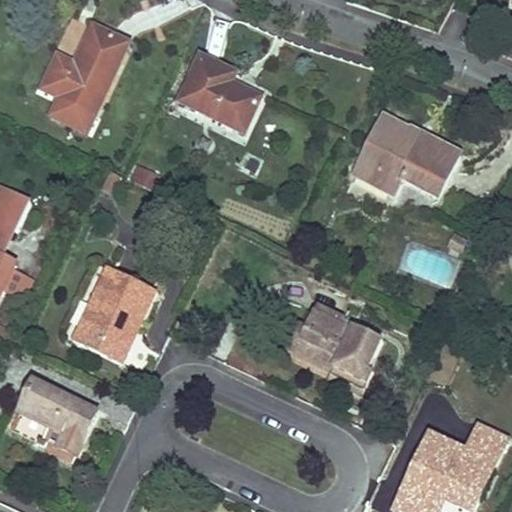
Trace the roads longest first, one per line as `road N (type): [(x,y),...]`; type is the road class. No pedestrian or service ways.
road 1 (residential): [(147,435),(170,392),(203,379),(337,442),(351,462),(347,488),(322,511)]
road 2 (residential): [(288,0),(511,85)]
road 3 (residential): [(302,509),(147,435)]
